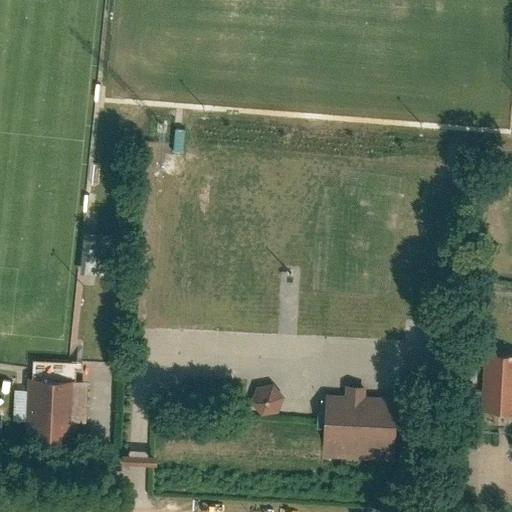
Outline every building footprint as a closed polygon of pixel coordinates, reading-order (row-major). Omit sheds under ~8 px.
[(81,271),(108,274),(112,234),(85,231),(81,271)] [(511,347),(485,347),(482,400),(511,401),(511,347)] [(38,375),(35,433),(84,436),(87,378),(38,375)] [(276,381),(246,387),(252,414),(282,408),(276,381)] [(398,396),(327,393),(324,449),(395,453),(398,396)]
